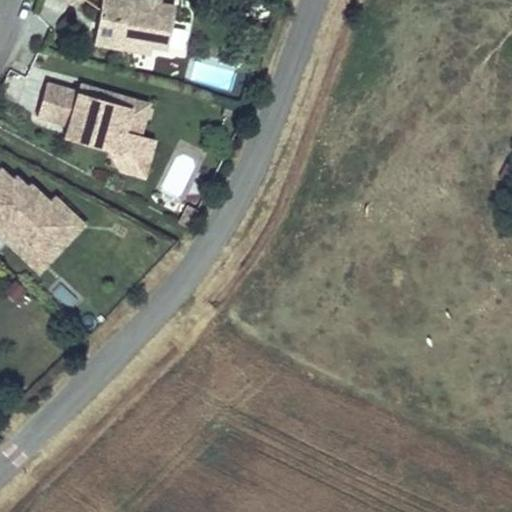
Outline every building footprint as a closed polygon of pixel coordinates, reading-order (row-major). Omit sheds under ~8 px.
[(167,49),(173,19),(175,7),(158,4),(145,1),(137,0),(101,0),(94,43),(125,48),(137,40),(148,42),(147,45),(167,49)] [(171,30),(170,50),(185,50),(185,31),(171,30)] [(147,45),(148,42),(137,40),(125,48),(146,52),(147,45)] [(139,136),(148,105),(93,89),(90,97),(77,93),(46,84),(36,117),(67,126),(90,133),(86,145),(111,152),(133,159),(139,136)] [(90,97),(93,89),(79,85),(77,93),(90,97)] [(86,145),(90,133),(67,126),(64,139),(86,145)] [(143,177),(154,140),(139,136),(133,159),(111,152),(120,171),(143,177)] [(82,220),(57,197),(52,203),(34,185),(31,188),(19,177),(16,180),(5,169),(0,174),(0,232),(32,263),(47,247),(39,239),(54,223),(67,236),(82,220)] [(187,228),(197,210),(188,206),(179,223),(187,228)] [(41,271),(86,224),(82,220),(67,236),(54,223),(39,239),(47,247),(32,263),(41,271)]
